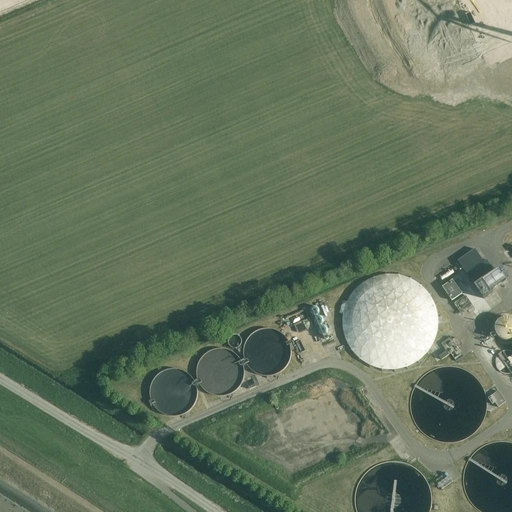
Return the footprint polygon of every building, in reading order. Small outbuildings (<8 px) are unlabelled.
[(487,260),(484,262),(475,249),(457,261),(484,299),(492,293),(490,291),(502,282),(487,260)] [(436,328),(436,323),(436,317),(435,312),(433,307),(431,302),(429,297),(426,293),(422,288),(418,285),(414,282),(409,279),(404,277),(399,275),(393,274),(388,274),(383,274),(377,274),(372,276),(367,278),(362,280),(357,283),(353,287),(349,290),(346,295),(343,299),(341,304),(339,309),(338,315),(337,320),(337,325),(338,331),(339,336),(341,341),(343,346),(346,351),(349,355),(353,359),(357,362),(362,365),(367,368),(372,370),(377,371),(382,372),(388,372),(393,371),(399,370),(404,369),(409,367),(414,364),(418,361),(422,357),(425,353),(429,349),(431,344),(433,339),(435,334),(436,328)] [(452,281),(442,288),(452,302),(462,294),(452,281)] [(465,296),(454,304),(461,315),(473,306),(465,296)] [(309,304),(310,312),(317,310),(316,302),(309,304)] [(511,319),(507,320),(505,321),(503,322),(501,324),(500,326),(499,329),(499,331),(499,334),(500,336),(501,338),(503,340),(505,342),(507,342),(509,343),(511,343),(511,319)] [(290,358),(290,353),(290,349),(289,344),(286,340),(283,337),(280,334),(276,332),(271,330),(267,330),(262,330),(258,332),(254,334),(250,337),(247,340),(245,344),(244,349),(244,353),(244,358),(245,362),(248,366),(250,370),(254,373),(258,375),(262,376),(267,377),(272,376),(276,375),(280,373),(283,370),(286,366),(289,362),(290,358)] [(240,343),(238,332),(227,333),(228,344),(240,343)] [(455,345),(459,342),(456,338),(453,341),(450,337),(441,344),(449,355),(458,348),(455,345)] [(243,378),(243,373),(243,368),(242,364),(239,360),(236,357),(233,354),(229,351),(225,350),(220,350),(215,350),(211,351),(207,354),(203,357),(201,360),(198,364),(197,368),(197,373),(197,378),(198,382),(201,386),(203,389),(207,392),(211,395),(215,396),(220,396),(225,396),(229,394),(233,392),(237,389),(239,386),(242,382),(243,378)] [(511,351),(510,351),(507,351),(505,352),(503,353),(501,354),(500,356),(498,359),(497,361),(497,364),(497,366),(498,368),(499,370),(501,372),(502,374),(505,375),(507,376),(509,376),(511,375),(511,351)] [(196,399),(196,394),(196,390),(195,385),(192,381),(189,378),(186,375),(182,373),(178,371),(173,371),(168,371),(164,373),(160,375),(156,378),(154,381),(151,385),(150,390),(150,394),(150,399),(151,403),(154,407),(156,411),(160,414),(164,416),(168,417),(173,418),(178,417),(182,416),(186,414),(189,411),(192,407),(195,403),(196,399)] [(485,397),(492,406),(503,398),(496,389),(485,397)]
